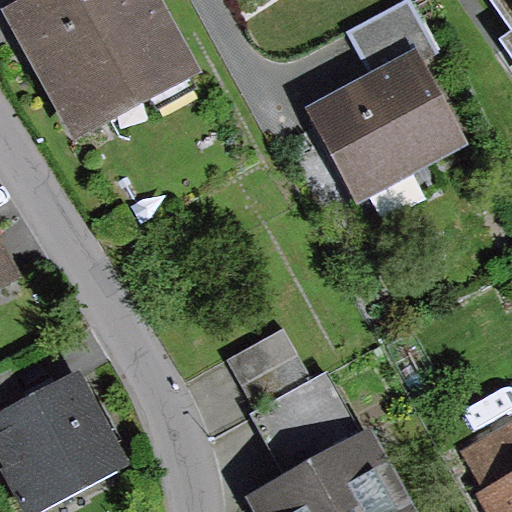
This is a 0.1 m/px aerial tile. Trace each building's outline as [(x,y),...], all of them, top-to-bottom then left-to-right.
[(61,0),(20,22),(77,125),(182,67),(144,0),(61,0)] [(511,52),(511,0),(504,0),(498,5),(511,25),(511,41),(507,45),(511,52)] [(356,31),(370,57),(422,29),(409,3),(356,31)] [(319,118),(362,195),(455,144),(413,67),(319,118)] [(263,411),(277,403),(312,383),(283,330),(233,358),(263,411)] [(312,383),(277,403),(311,464),(360,437),(326,376),(312,383)] [(102,432),(74,381),(14,413),(0,386),(0,457),(28,510),(114,464),(98,434),(102,432)] [(402,511),(366,447),(261,505),(264,511),(402,511)] [(511,511),(511,452),(474,475),(495,511),(511,511)]
